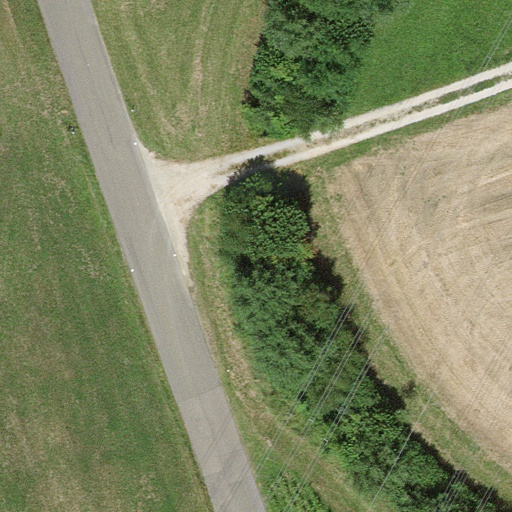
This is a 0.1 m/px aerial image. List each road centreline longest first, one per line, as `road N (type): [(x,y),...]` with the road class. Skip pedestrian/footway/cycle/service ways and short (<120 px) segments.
road 1 (tertiary): [(228,511),(54,0)]
road 2 (track): [(123,201),(511,78)]
